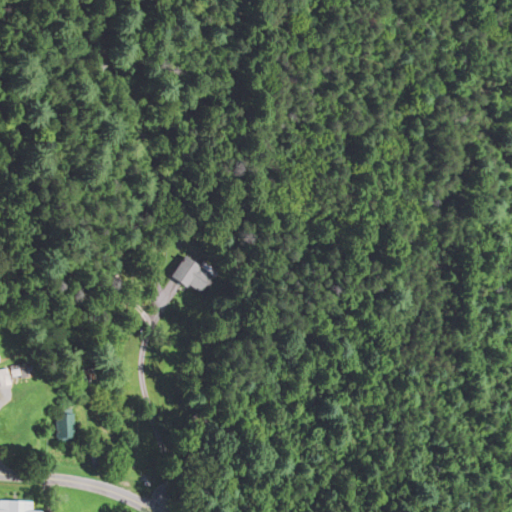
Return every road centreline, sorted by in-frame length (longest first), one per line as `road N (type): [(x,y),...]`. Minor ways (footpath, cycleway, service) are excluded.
road 1 (residential): [(159,511),(170,472),(139,363),(149,328),(117,275),(140,181),(137,126),(101,56),(102,0)]
road 2 (tertiary): [(153,511),(97,485),(0,471)]
